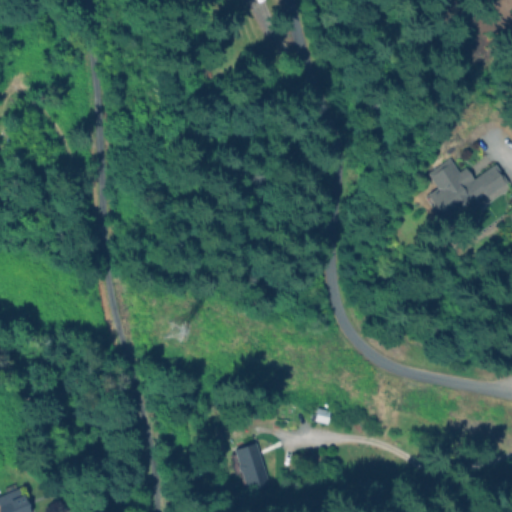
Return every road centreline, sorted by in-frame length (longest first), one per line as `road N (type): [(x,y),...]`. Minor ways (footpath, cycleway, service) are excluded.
road 1 (residential): [(511,396),(368,353),(326,294),(331,180),(286,0)]
road 2 (residential): [(145,511),(143,446),(101,254),(89,0)]
